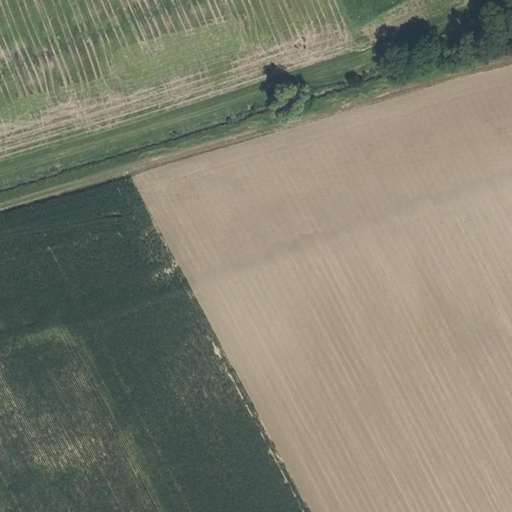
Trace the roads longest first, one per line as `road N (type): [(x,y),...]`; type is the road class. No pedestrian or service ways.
road 1 (track): [(0,206),(511,61)]
road 2 (track): [(470,0),(356,58),(0,169)]
